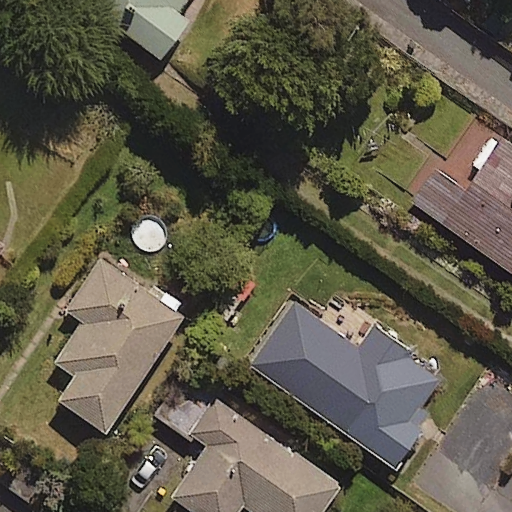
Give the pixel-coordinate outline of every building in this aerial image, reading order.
[(195,0),(74,0),(166,68),(194,31),(180,21),(195,0)] [(511,149),(506,145),(468,197),(438,174),(414,205),(511,277),(511,149)] [(0,264),(10,251),(0,244),(0,264)] [(187,323),(100,266),(69,313),(87,324),(58,367),(79,381),(61,408),(110,441),(187,323)] [(445,382),(366,326),(306,409),(399,475),(440,418),(426,408),(445,382)] [(331,511),(346,492),(205,391),(177,430),(208,452),(172,502),(186,511),(331,511)]
